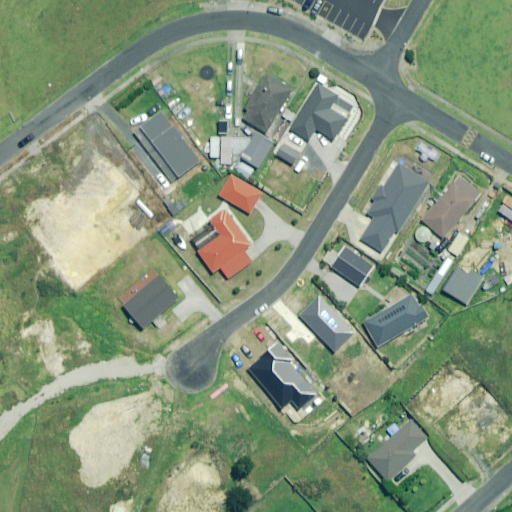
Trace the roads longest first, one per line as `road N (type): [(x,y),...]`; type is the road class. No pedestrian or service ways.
road 1 (residential): [(0,152),(125,59),(214,21),(280,27),(397,96)]
road 2 (residential): [(192,365),(299,262),(397,96)]
road 3 (residential): [(397,96),(511,165)]
